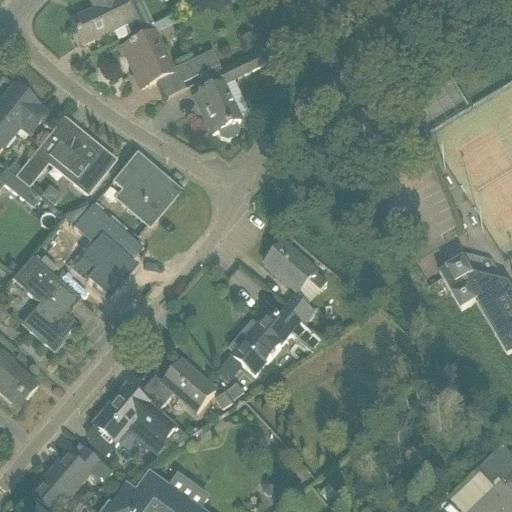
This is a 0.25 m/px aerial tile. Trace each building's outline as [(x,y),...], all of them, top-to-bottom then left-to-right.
[(134,37),(150,29),(151,28),(147,22),(138,4),(123,11),(119,1),(114,3),(112,0),(88,0),(94,13),(69,25),(81,49),(129,26),(134,37)] [(460,32),(491,23),(487,7),(456,16),(460,32)] [(150,29),(134,37),(128,40),(131,46),(121,51),(140,92),(173,77),(150,29)] [(239,42),(245,54),(259,48),(253,35),(239,42)] [(266,67),(260,55),(235,67),(240,79),(266,67)] [(210,57),(175,73),(183,89),(218,72),(210,57)] [(223,88),(213,93),(195,102),(212,139),(217,136),(220,143),(227,145),(237,141),(240,134),(236,127),(240,126),(223,88)] [(0,152),(1,151),(2,152),(20,130),(30,138),(47,117),(37,109),(38,108),(14,89),(0,105),(0,152)] [(280,102),(280,98),(277,95),(272,95),(269,98),(269,102),(272,106),(276,106),(280,102)] [(86,197),(100,181),(113,165),(64,125),(24,174),(17,182),(28,191),(49,166),(86,197)] [(126,212),(133,217),(149,231),(178,196),(134,159),(112,186),(123,196),(132,204),(126,212)] [(14,166),(7,175),(17,182),(24,174),(14,166)] [(7,175),(6,174),(0,181),(0,187),(21,204),(23,201),(30,192),(28,191),(17,182),(7,175)] [(62,198),(50,188),(43,197),(55,207),(62,198)] [(41,200),(30,192),(21,204),(32,212),(41,200)] [(132,204),(123,196),(117,204),(126,212),(132,204)] [(90,208),(63,221),(64,222),(74,230),(91,209),(90,208)] [(74,230),(72,232),(73,233),(75,231),(94,248),(92,250),(81,264),(94,274),(86,284),(109,304),(130,280),(122,273),(139,253),(141,254),(142,253),(91,209),(74,230)] [(327,287),(318,279),(320,277),(300,260),(284,246),(266,268),(281,281),(301,298),(311,287),(320,295),(327,287)] [(511,293),(511,294),(507,287),(505,288),(501,282),(503,280),(498,272),(496,273),(491,265),(460,259),(458,266),(439,277),(450,294),(462,314),(476,306),(508,361),(511,358),(511,293)] [(52,280),(31,262),(11,285),(23,295),(41,309),(24,329),(32,336),(47,349),(54,355),(59,348),(76,328),(65,319),(80,302),(64,289),(53,279),(52,280)] [(94,274),(81,264),(73,273),(86,284),(94,274)] [(287,312),(307,329),(317,318),(296,301),(287,312)] [(296,342),(307,329),(287,312),(277,324),(269,317),(258,330),(259,330),(252,338),(247,334),(231,353),(235,357),(233,359),(257,380),(292,338),(296,342)] [(0,397),(10,407),(17,399),(19,400),(20,398),(26,403),(38,390),(12,367),(14,365),(1,354),(0,355),(0,397)] [(157,381),(149,391),(168,407),(177,397),(199,416),(217,395),(183,366),(165,388),(157,381)] [(96,430),(86,442),(92,446),(90,449),(106,462),(117,448),(128,436),(159,462),(177,449),(175,448),(188,441),(178,432),(179,432),(160,416),(168,407),(149,391),(141,400),(127,389),(94,428),(96,430)] [(226,398),(216,404),(223,415),(233,408),(232,407),(226,398)] [(511,459),(503,451),(487,466),(500,481),(505,486),(511,479),(511,459)] [(95,481),(105,470),(85,453),(76,464),(68,458),(32,500),(45,511),(62,511),(91,478),(95,481)] [(200,511),(207,502),(178,481),(169,493),(150,479),(137,498),(127,491),(113,511),(110,509),(107,511),(200,511)] [(269,486),(265,490),(264,496),(269,501),(275,501),(279,497),(280,491),(275,486),(269,486)] [(329,488),(320,496),(327,505),(336,497),(329,488)]
